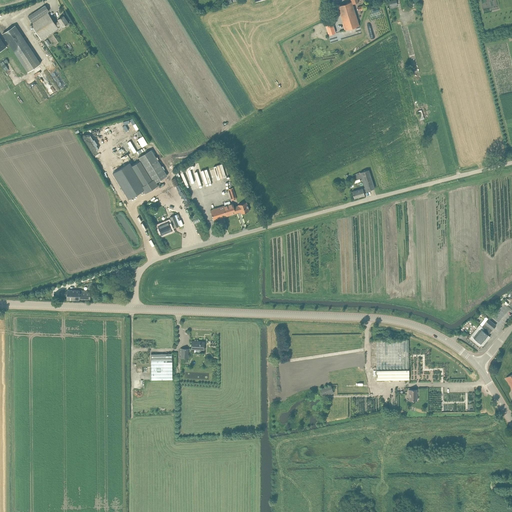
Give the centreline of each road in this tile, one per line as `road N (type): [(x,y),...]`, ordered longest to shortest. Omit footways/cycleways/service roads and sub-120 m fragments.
road 1 (unclassified): [(134,310),(136,279),(155,259),(511,163)]
road 2 (tertiary): [(478,366),(395,322),(134,310)]
road 3 (unknown): [(192,249),(173,198),(152,192),(133,214),(155,259)]
road 4 (tertiary): [(134,310),(0,305)]
